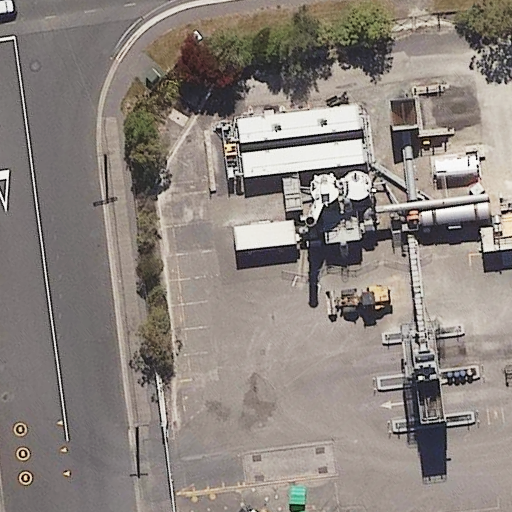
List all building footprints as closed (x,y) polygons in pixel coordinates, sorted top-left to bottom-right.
[(406,129),(418,128),(415,97),(390,100),(393,130),(406,129)] [(237,118),(240,143),(360,129),(359,117),(357,104),(237,118)] [(241,153),(244,177),(365,162),(363,148),(362,138),(241,153)] [(435,160),(437,179),(444,178),(478,175),(476,156),(435,160)] [(359,170),(351,171),(345,175),(342,182),(342,190),(347,196),(354,200),(362,199),(368,195),(371,187),(371,180),(366,173),(359,170)] [(328,174),(320,174),(314,179),(310,186),(311,194),(316,200),(323,203),(330,203),(337,198),(340,191),(339,183),(335,177),(328,174)] [(286,212),(303,209),(299,175),(282,177),(286,212)] [(323,219),(326,243),(361,239),(360,227),(357,207),(322,212),(323,219)] [(236,250),(296,243),(294,219),(233,226),(236,250)] [(511,224),(498,226),(481,228),(484,252),(507,249),(511,248),(511,224)] [(409,331),(421,423),(445,420),(434,328),(422,329),(409,331)]
